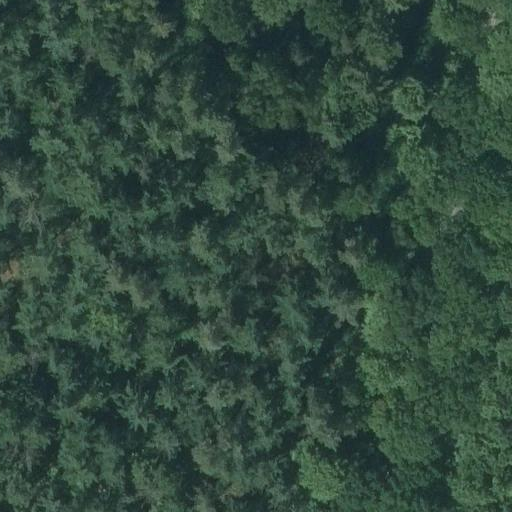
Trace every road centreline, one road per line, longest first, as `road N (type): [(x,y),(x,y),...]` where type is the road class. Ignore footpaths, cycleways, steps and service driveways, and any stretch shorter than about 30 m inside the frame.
road 1 (primary): [(372,511),(500,0)]
road 2 (unclassified): [(440,511),(511,217)]
